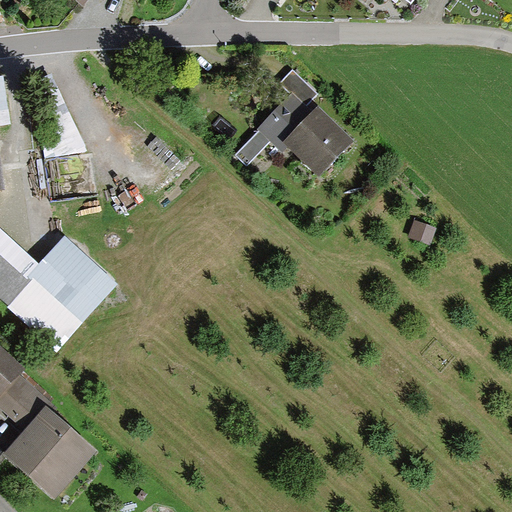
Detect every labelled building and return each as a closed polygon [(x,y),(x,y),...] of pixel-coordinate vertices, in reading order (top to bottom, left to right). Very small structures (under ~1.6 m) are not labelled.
[(42,109),(54,157),(85,149),(73,101),(42,109)] [(288,103),(260,132),(278,149),(287,140),(318,171),(347,143),(316,112),(306,121),(288,103)] [(428,246),(431,234),(412,227),(408,239),(428,246)] [(108,284),(65,245),(34,278),(0,247),(0,293),(54,343),(108,284)] [(0,416),(16,430),(0,449),(0,454),(50,495),(89,448),(8,380),(20,366),(0,349),(0,416)]
